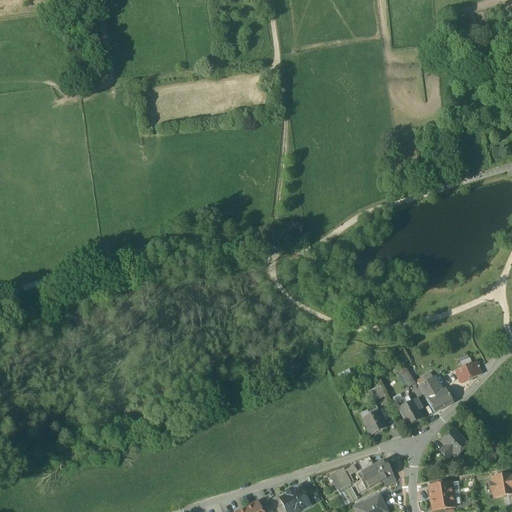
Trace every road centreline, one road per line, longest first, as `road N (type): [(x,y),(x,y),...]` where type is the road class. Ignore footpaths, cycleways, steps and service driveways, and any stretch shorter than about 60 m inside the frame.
road 1 (track): [(0,295),(179,240),(271,247)]
road 2 (residential): [(426,435),(182,511)]
road 3 (track): [(271,247),(287,128),(267,0)]
road 4 (residential): [(426,435),(511,346)]
